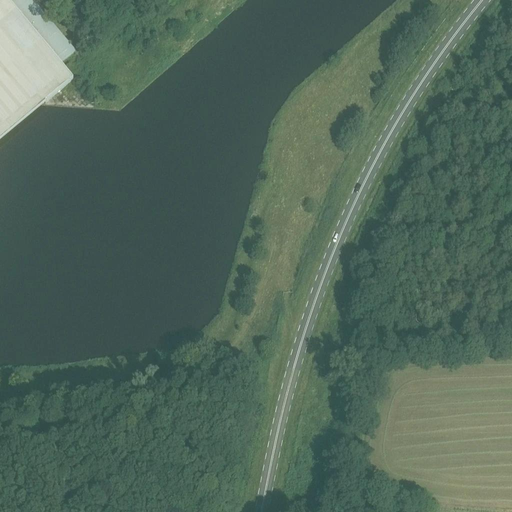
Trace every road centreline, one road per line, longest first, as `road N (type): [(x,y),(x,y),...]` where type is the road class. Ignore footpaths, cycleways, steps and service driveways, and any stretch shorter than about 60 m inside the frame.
road 1 (primary): [(263,511),(284,410),(333,251),(397,123),(483,0)]
road 2 (track): [(366,511),(357,487),(380,348)]
